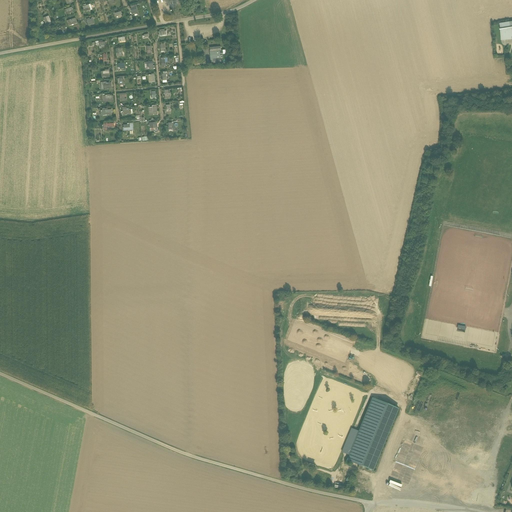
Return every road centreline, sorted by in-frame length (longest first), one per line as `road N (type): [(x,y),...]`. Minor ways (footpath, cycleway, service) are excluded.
road 1 (unclassified): [(0,374),(179,452),(372,503)]
road 2 (unclassified): [(0,53),(254,0)]
